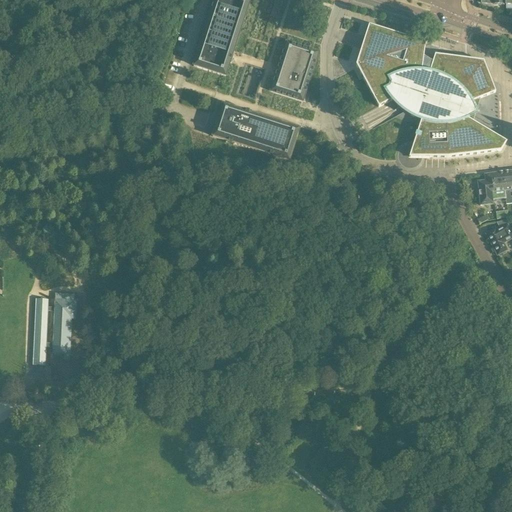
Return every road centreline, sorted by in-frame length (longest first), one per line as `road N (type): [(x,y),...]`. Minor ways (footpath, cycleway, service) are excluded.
road 1 (residential): [(511,295),(496,281),(437,170)]
road 2 (residential): [(333,127),(326,50),(341,0)]
road 3 (unclassified): [(127,113),(0,132)]
road 4 (residential): [(333,127),(348,152),(382,174),(437,170)]
